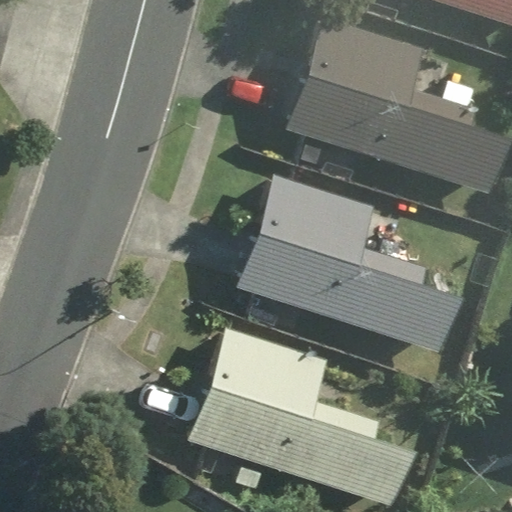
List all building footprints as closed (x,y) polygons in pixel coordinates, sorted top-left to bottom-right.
[(286,111),(487,175),(504,123),(465,111),(472,93),(404,71),(417,33),(320,2),(286,111)] [(299,145),(315,150),(319,134),(302,129),(299,145)] [(236,270),(436,334),(453,281),(415,268),(422,249),(357,229),(369,188),(272,156),(236,270)] [(248,305),(264,309),(268,292),(253,288),(248,305)] [(187,423),(389,487),(405,435),(369,423),(375,404),(309,383),(323,342),(222,311),(187,423)] [(240,452),(235,469),(254,476),(260,458),(240,452)]
